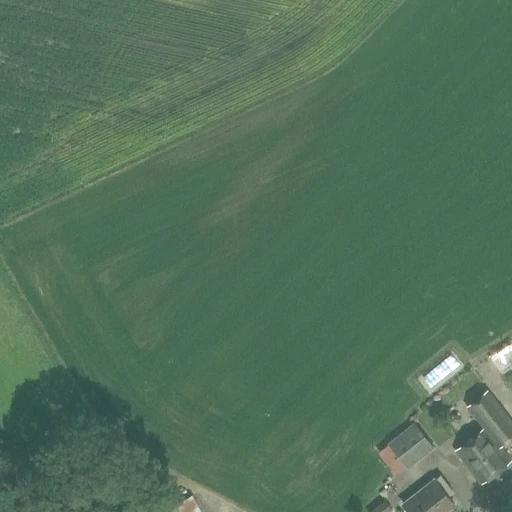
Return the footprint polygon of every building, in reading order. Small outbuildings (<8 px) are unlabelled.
[(511,436),(511,419),(489,389),(469,405),(485,426),(486,425),(494,436),(502,445),(511,436)] [(434,446),(415,421),(391,441),(410,465),(434,446)] [(482,482),(511,458),(502,445),(494,436),(486,425),(485,426),(456,448),(482,482)] [(411,511),(443,511),(455,503),(447,493),(452,488),(441,473),(404,502),(411,511)] [(390,511),(392,511),(384,501),(368,511),(390,511)]
